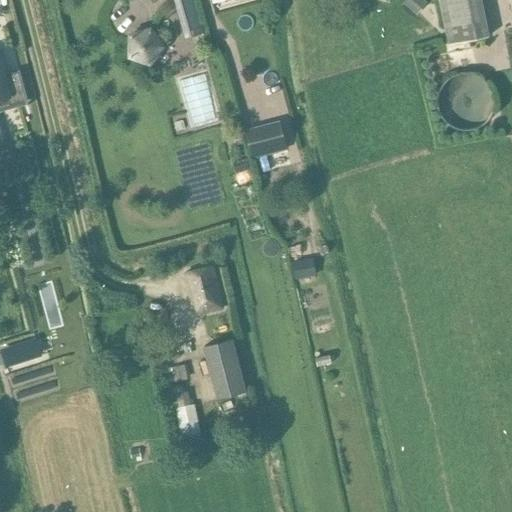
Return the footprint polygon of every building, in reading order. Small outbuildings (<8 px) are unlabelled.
[(176,0),(186,35),(203,30),(194,0),(176,0)] [(427,3),(423,0),(408,0),(404,4),(417,15),(427,3)] [(438,0),(445,30),(448,44),(489,36),(486,21),(482,0),(438,0)] [(128,59),(151,66),(166,47),(151,27),(128,34),(128,59)] [(0,99),(7,98),(9,104),(26,99),(19,72),(7,75),(0,49),(0,99)] [(497,100),(497,99),(496,93),(494,87),(489,79),(485,75),(479,72),(476,71),(469,69),(463,69),(457,71),(451,74),(446,77),(442,82),(439,88),(437,93),(437,99),(437,104),(439,110),(441,114),(445,120),(449,124),(454,126),(459,128),(465,129),(471,129),(477,128),(482,125),(487,122),(490,118),(494,112),(496,107),(497,100)] [(252,159),(287,150),(280,121),(244,130),(252,159)] [(315,276),(312,260),(292,264),(295,280),(315,276)] [(213,268),(185,275),(196,317),(222,310),(213,268)] [(0,349),(0,353),(9,374),(46,358),(35,333),(0,349)] [(246,392),(233,339),(203,346),(216,400),(246,392)] [(132,378),(140,376),(139,371),(138,367),(130,369),(131,372),(132,378)] [(184,441),(201,437),(194,404),(176,408),(184,441)]
